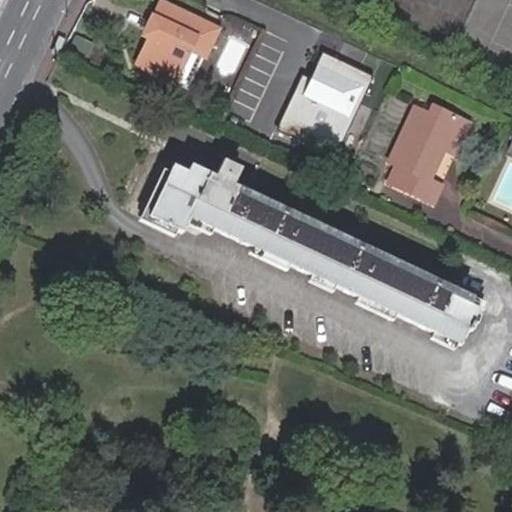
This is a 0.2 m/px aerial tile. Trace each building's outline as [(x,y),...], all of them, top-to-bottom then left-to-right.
[(205,56),(217,31),(162,4),(154,20),(158,23),(138,66),(174,82),(190,49),(205,56)] [(333,158),(371,77),(321,54),(308,82),(303,79),(278,133),(333,158)] [(448,143),(460,118),(431,106),(427,114),(414,108),(387,162),(395,166),(387,182),(432,203),(442,184),(429,178),(444,147),(444,146),(440,144),(442,140),(448,143)] [(468,122),(460,118),(448,143),(442,140),(440,144),(444,146),(444,147),(454,152),(468,122)] [(189,217),(458,344),(474,310),(233,196),(236,189),(231,187),(239,170),(222,162),(213,178),(190,166),(186,173),(174,166),(148,216),(181,232),(189,217)]
